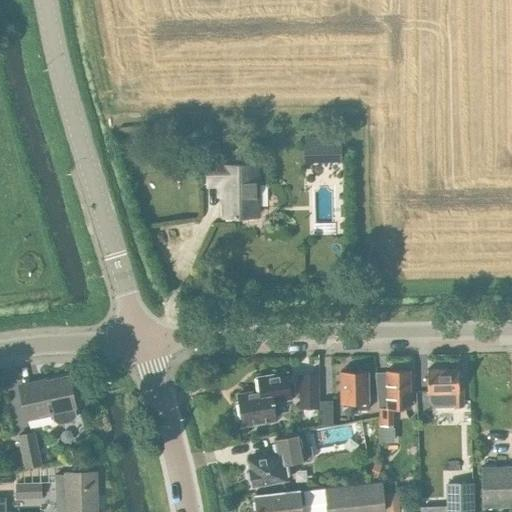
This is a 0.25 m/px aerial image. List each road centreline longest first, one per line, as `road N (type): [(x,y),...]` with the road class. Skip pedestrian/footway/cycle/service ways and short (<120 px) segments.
road 1 (unclassified): [(138,337),(511,330)]
road 2 (unclassified): [(138,337),(45,0)]
road 3 (unclassified): [(185,511),(138,337)]
road 4 (unclassified): [(0,350),(138,337)]
